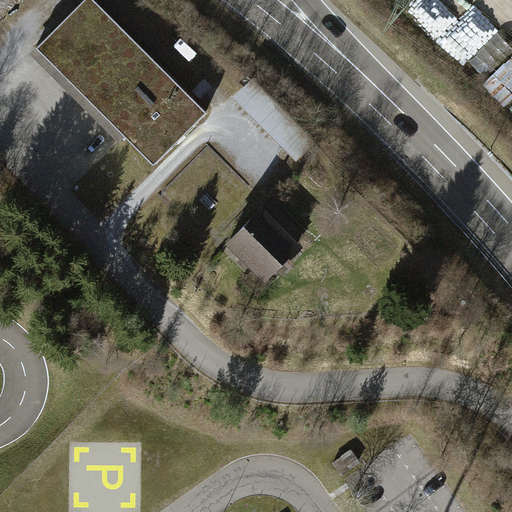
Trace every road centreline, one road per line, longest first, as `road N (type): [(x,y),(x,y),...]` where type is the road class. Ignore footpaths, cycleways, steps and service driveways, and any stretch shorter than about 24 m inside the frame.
road 1 (unclassified): [(511,415),(471,392),(430,382),(294,388),(222,369),(188,343),(0,139)]
road 2 (motorway): [(511,239),(376,96)]
road 3 (motorway): [(376,96),(251,0)]
road 4 (motorway): [(376,96),(302,0)]
